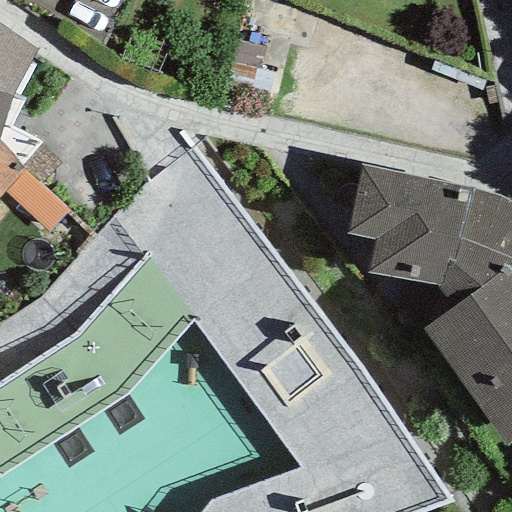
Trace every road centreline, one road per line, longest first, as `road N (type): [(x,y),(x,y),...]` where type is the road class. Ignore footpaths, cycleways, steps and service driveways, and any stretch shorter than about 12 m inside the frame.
road 1 (residential): [(501,183),(130,97),(0,2)]
road 2 (residential): [(501,183),(505,0)]
